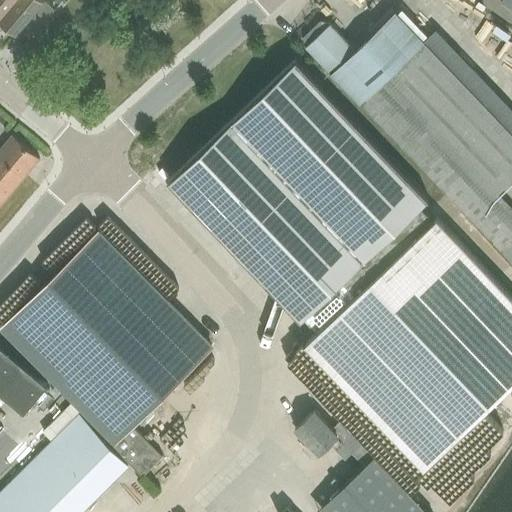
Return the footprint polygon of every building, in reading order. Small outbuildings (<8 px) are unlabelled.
[(0,0),(0,18),(15,0),(0,0)] [(15,0),(0,18),(0,26),(4,30),(8,25),(17,33),(33,13),(44,22),(55,9),(44,0),(15,0)] [(511,0),(502,0),(501,2),(511,9),(511,0)] [(511,107),(435,28),(424,39),(395,9),(355,47),(330,21),(326,25),(320,19),(299,39),(445,191),(511,262),(511,206),(498,190),(511,176),(511,107)] [(434,219),(421,205),(429,198),(296,58),(168,180),(301,320),(304,316),(317,330),(305,341),(423,466),(445,445),(511,381),(511,294),(437,216),(434,219)] [(0,149),(0,156),(24,176),(40,158),(13,135),(0,149)] [(0,204),(24,176),(0,156),(0,204)] [(2,326),(113,440),(111,443),(141,474),(161,455),(131,423),(211,345),(99,230),(2,326)] [(0,391),(24,412),(47,384),(0,344),(0,391)] [(364,465),(374,456),(340,421),(332,429),(314,410),(295,428),(319,453),(330,443),(346,459),(353,452),(364,465)] [(61,433),(0,493),(0,511),(79,511),(129,463),(79,412),(59,432),(61,433)]
